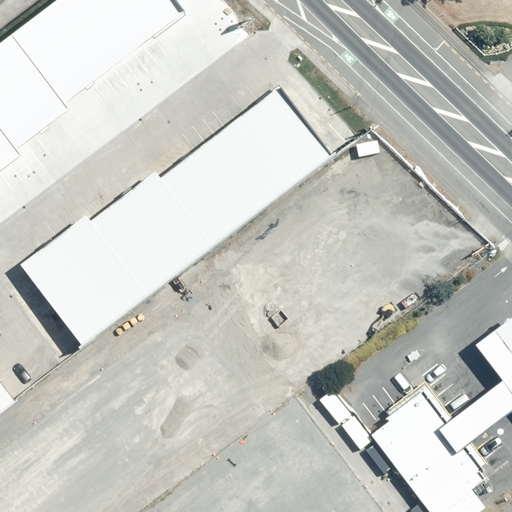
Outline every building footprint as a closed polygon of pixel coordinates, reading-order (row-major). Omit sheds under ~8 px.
[(10,142),(185,13),(174,0),(56,0),(0,42),(0,172),(21,157),(10,142)] [(23,269),(83,348),(332,159),(281,92),(96,232),(87,221),(23,269)] [(189,287),(0,428),(0,488),(17,511),(21,511),(237,351),(189,287)] [(488,377),(430,421),(447,444),(506,399),(511,406),(511,327),(500,312),(461,341),(488,377)] [(0,413),(15,402),(0,383),(0,413)] [(430,421),(401,383),(347,424),(414,511),(430,511),(474,479),(447,444),(430,421)] [(174,511),(267,511),(280,502),(246,457),(174,511)]
